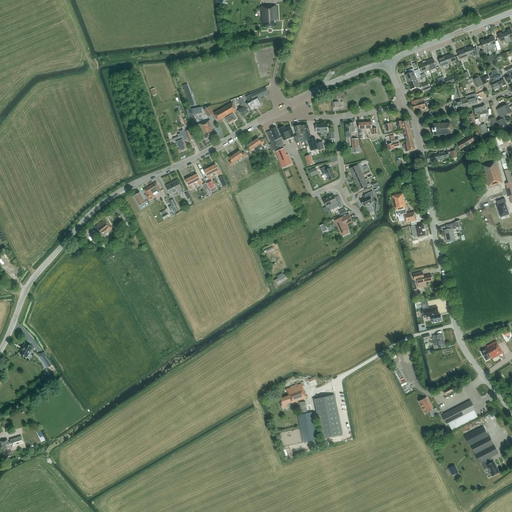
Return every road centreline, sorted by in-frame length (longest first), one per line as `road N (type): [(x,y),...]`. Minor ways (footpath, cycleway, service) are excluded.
road 1 (tertiary): [(0,352),(29,282),(101,203),(278,110)]
road 2 (tertiary): [(511,412),(455,325),(414,120)]
road 3 (tertiary): [(388,61),(511,12)]
road 4 (tertiary): [(278,110),(388,61)]
